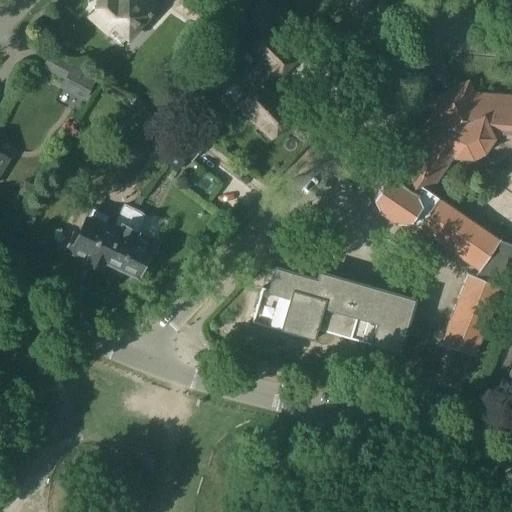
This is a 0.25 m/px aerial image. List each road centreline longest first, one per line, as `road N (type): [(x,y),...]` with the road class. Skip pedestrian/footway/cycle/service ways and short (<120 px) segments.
road 1 (residential): [(147,356),(290,197),(415,25)]
road 2 (residential): [(511,464),(464,431),(396,403),(147,356)]
road 3 (residential): [(147,356),(0,293)]
